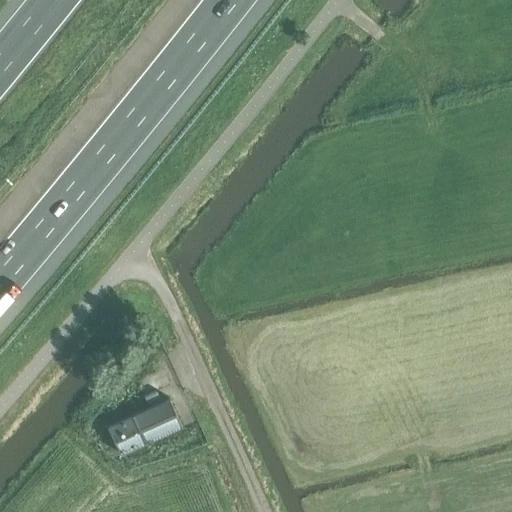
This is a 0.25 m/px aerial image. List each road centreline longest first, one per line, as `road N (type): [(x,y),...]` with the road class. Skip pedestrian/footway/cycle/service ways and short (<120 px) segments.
road 1 (unclassified): [(0,408),(345,0)]
road 2 (motorway): [(0,280),(227,0)]
road 3 (track): [(259,511),(141,248)]
